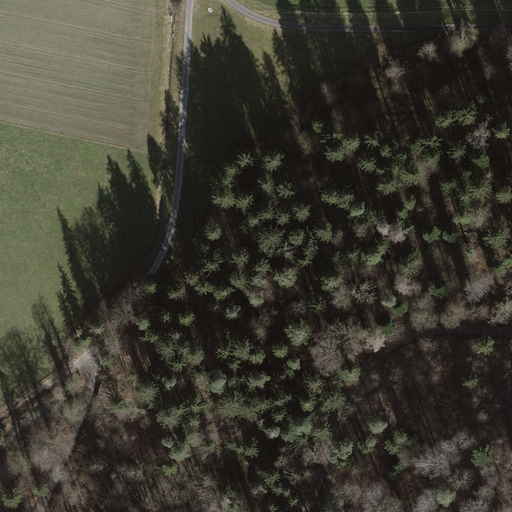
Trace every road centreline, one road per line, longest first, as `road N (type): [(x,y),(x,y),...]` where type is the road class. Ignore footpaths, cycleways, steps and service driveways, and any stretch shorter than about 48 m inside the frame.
road 1 (track): [(111,325),(167,248),(179,199),(191,0)]
road 2 (track): [(304,511),(349,393),(385,346),(461,325),(511,329)]
road 3 (track): [(511,27),(288,25),(231,0)]
road 4 (track): [(40,511),(111,325)]
road 5 (track): [(111,325),(0,429)]
